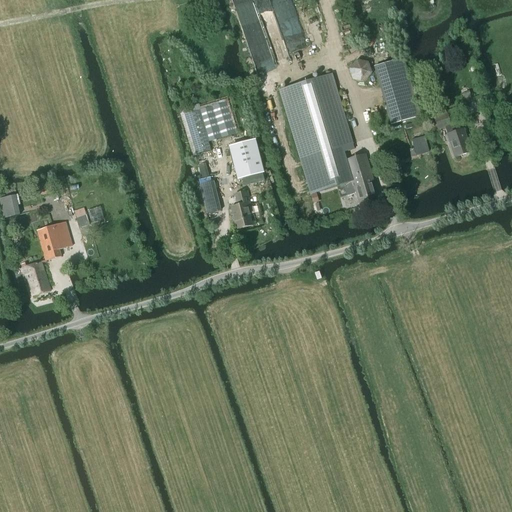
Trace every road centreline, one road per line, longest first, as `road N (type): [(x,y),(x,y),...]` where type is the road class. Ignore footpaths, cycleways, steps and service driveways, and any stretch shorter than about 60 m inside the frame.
road 1 (unclassified): [(0,347),(511,197)]
road 2 (track): [(0,23),(120,0)]
